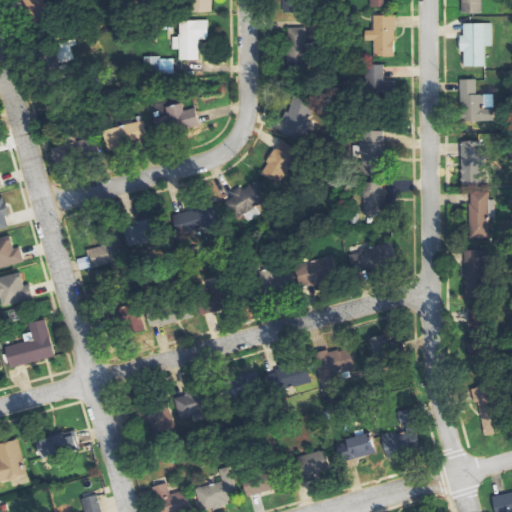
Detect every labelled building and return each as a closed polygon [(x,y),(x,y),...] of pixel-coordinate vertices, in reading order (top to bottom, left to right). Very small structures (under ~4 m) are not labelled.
[(212,0),(191,0),(191,13),(213,12),(212,0)] [(283,0),(284,13),(304,13),(303,0),(283,0)] [(371,0),(371,7),(391,8),(391,0),(371,0)] [(483,0),(462,0),(463,14),(484,14),(483,0)] [(397,57),(395,15),(375,16),(375,30),(366,31),(367,41),(375,41),(376,57),(397,57)] [(180,21),(180,37),(174,37),(174,50),(180,49),(181,61),(200,60),(199,39),(210,39),(209,20),(180,21)] [(493,46),(493,24),(464,24),(464,36),(460,36),(461,53),(465,53),(465,68),(487,67),(486,47),(493,46)] [(288,28),(290,77),(303,76),(303,62),(312,61),(312,27),(288,28)] [(175,58),(145,59),(145,76),(175,75),(175,58)] [(386,81),(386,65),(368,66),(369,96),(394,95),(393,81),(386,81)] [(462,122),(494,122),(493,95),(478,95),(478,80),(462,80),(462,122)] [(286,100),(285,135),(309,136),(310,101),(286,100)] [(201,125),(196,108),(186,111),(183,103),(160,110),(167,135),(201,125)] [(362,176),(388,175),(386,131),(361,132),(362,176)] [(96,153),(95,139),(73,142),(74,155),(96,153)] [(261,171),(278,184),(302,153),(285,140),(261,171)] [(462,183),(488,183),(487,142),(461,143),(462,183)] [(263,213),(259,207),(271,199),(259,180),(232,197),(248,223),(263,213)] [(364,215),(385,216),(386,202),(396,203),(396,185),(365,184),(364,215)] [(471,238),(490,238),(490,193),(471,193),(471,238)] [(0,198),(0,229),(10,227),(7,216),(10,215),(5,197),(0,198)] [(176,211),(177,230),(218,228),(217,210),(176,211)] [(138,221),(139,226),(129,228),(131,247),(162,243),(159,219),(138,221)] [(0,268),(25,262),(21,247),(15,248),(12,235),(0,237),(0,268)] [(114,242),(89,251),(95,269),(120,261),(114,242)] [(352,270),(392,265),(389,245),(370,247),(370,244),(349,247),(352,270)] [(487,251),(468,251),(466,298),(484,299),(487,251)] [(338,274),(331,254),(295,266),(303,286),(338,274)] [(265,285),(291,284),(290,269),(264,270),(265,285)] [(34,300),(31,284),(24,285),(22,273),(0,276),(0,300),(1,306),(34,300)] [(202,313),(226,311),(223,286),(200,288),(202,313)] [(151,326),(193,318),(190,300),(147,309),(151,326)] [(131,334),(146,329),(139,304),(124,308),(131,334)] [(30,323),(32,332),(25,334),(27,342),(6,346),(11,368),(56,357),(47,319),(30,323)] [(364,373),(358,346),(317,356),(323,382),(364,373)] [(278,389),(311,384),(307,363),(274,369),(278,389)] [(484,436),(503,433),(495,384),(476,387),(484,436)] [(202,390),(175,397),(181,419),(208,412),(202,390)] [(388,457),(421,448),(415,429),(383,437),(388,457)] [(335,441),(341,462),(376,453),(371,432),(335,441)] [(38,438),(40,456),(78,451),(76,433),(38,438)] [(0,443),(0,452),(2,462),(0,462),(0,482),(26,478),(18,440),(0,443)] [(297,456),(302,482),(331,476),(327,451),(297,456)] [(224,481),(197,488),(203,511),(234,504),(231,496),(243,493),(238,473),(233,474),(231,466),(220,469),(224,481)] [(246,494),(280,490),(278,470),(244,474),(246,494)] [(160,511),(191,511),(187,491),(171,494),(169,483),(155,486),(160,511)] [(511,511),(511,492),(493,496),(496,511),(511,511)] [(102,511),(101,495),(84,496),(84,511),(102,511)]
